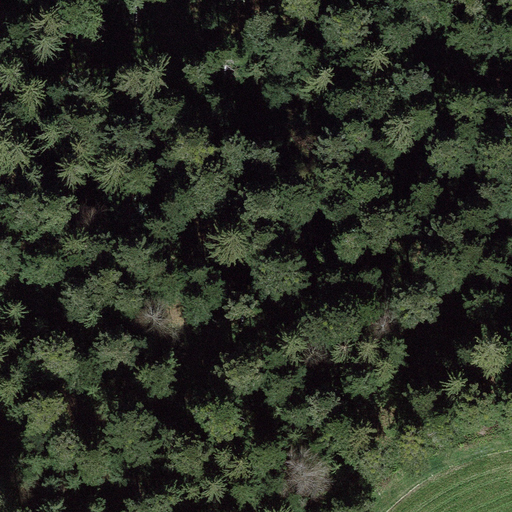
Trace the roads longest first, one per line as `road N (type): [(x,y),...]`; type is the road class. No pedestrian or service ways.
road 1 (track): [(511,290),(237,366),(0,503)]
road 2 (track): [(193,511),(241,388),(237,366),(213,349),(0,330)]
